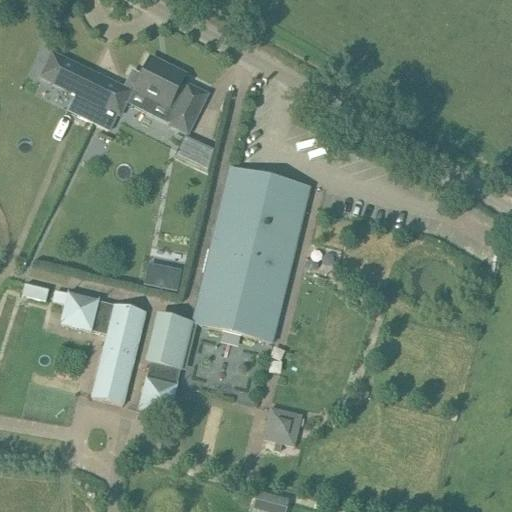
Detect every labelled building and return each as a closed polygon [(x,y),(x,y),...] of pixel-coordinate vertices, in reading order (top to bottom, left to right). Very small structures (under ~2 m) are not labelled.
[(52,56),(41,78),(76,95),(67,113),(109,133),(118,115),(119,116),(129,94),(134,92),(175,114),(169,126),(186,135),(205,97),(187,88),(186,89),(179,86),(184,77),(182,77),(181,78),(150,62),(150,61),(149,60),(141,78),(132,73),(123,91),(52,56)] [(309,190),(229,170),(191,326),(271,345),(309,190)] [(146,272),(143,287),(177,294),(181,272),(161,268),(160,275),(146,272)] [(25,286),(22,298),(45,304),(48,292),(25,286)] [(114,307),(113,308),(99,304),(99,303),(66,295),(58,328),(91,336),(91,335),(106,338),(91,400),(122,407),(145,314),(114,307)] [(181,373),(192,326),(161,319),(150,365),(159,368),(156,383),(146,381),(138,412),(170,419),(177,388),(173,387),(177,372),(181,373)] [(302,418),(269,410),(261,442),(294,450),(302,418)] [(252,511),(284,511),(285,510),(255,502),(252,511)]
